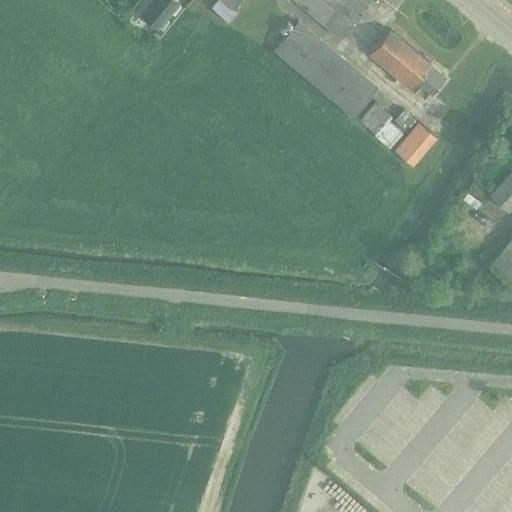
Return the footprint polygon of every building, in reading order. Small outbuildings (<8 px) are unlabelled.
[(175,0),(154,0),(142,15),(158,28),(179,3),(175,0)] [(219,0),(213,8),(231,22),(239,13),(237,10),(245,0),(219,0)] [(296,0),(340,38),(369,4),(364,0),(296,0)] [(274,49),(353,117),(378,88),(299,20),(274,49)] [(431,92),(446,75),(390,29),(369,54),(410,88),(417,80),(431,92)] [(393,116),(376,102),(360,120),(390,147),(403,132),(390,120),(393,116)] [(405,110),(395,122),(406,131),(416,119),(405,110)] [(438,138),(420,123),(396,151),(414,166),(438,138)] [(511,174),(492,196),(511,213),(511,212),(511,174)] [(435,251),(437,253),(425,273),(441,283),(453,263),(454,263),(442,256),(445,249),(453,235),(471,204),(477,208),(481,202),(475,197),(473,200),(466,196),(435,251)] [(511,236),(490,263),(511,280),(511,236)]
